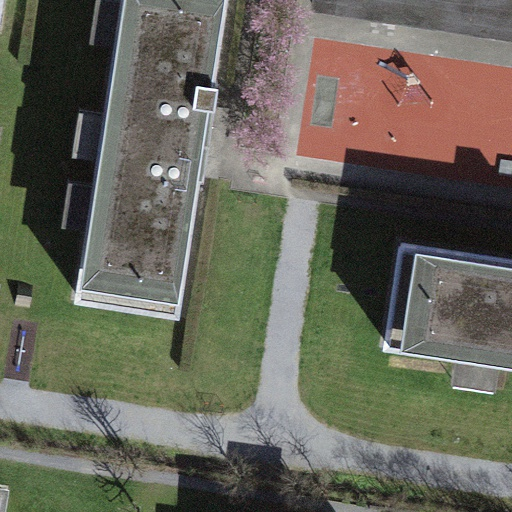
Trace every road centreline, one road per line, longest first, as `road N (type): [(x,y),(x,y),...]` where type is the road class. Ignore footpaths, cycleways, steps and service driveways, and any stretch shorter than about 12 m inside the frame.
road 1 (motorway): [(0,157),(511,239)]
road 2 (motorway): [(511,108),(0,31)]
